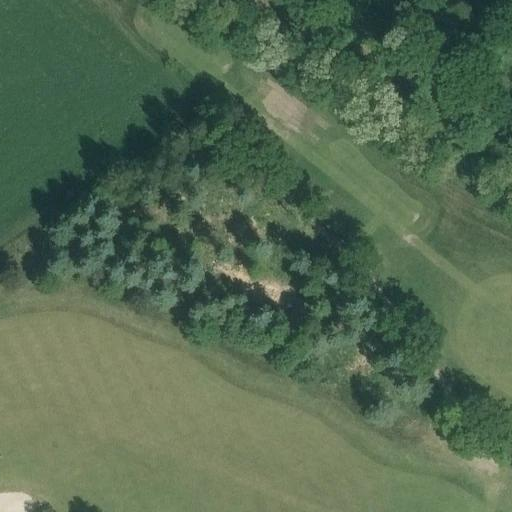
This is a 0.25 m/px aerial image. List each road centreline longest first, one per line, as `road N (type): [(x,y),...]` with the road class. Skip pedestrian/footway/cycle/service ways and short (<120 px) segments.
road 1 (track): [(260,69),(0,242)]
road 2 (track): [(511,112),(307,0)]
